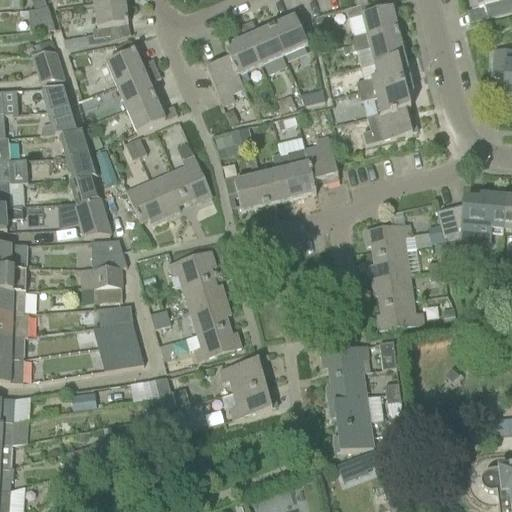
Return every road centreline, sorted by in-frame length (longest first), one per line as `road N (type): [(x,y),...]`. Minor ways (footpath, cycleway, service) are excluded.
road 1 (residential): [(474,151),(459,125),(426,0)]
road 2 (residential): [(339,214),(450,175),(474,151)]
road 3 (residential): [(355,336),(339,214)]
